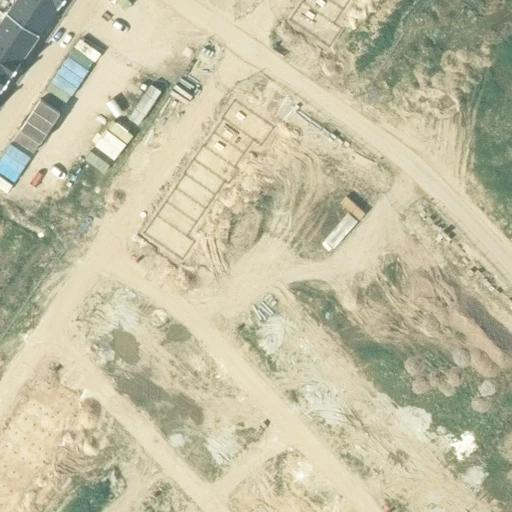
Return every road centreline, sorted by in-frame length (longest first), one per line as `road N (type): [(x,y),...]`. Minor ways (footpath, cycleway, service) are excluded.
road 1 (residential): [(247,41),(415,167),(511,264)]
road 2 (residential): [(101,255),(247,41)]
road 3 (residential): [(290,427),(189,325),(101,255)]
road 4 (residential): [(202,499),(46,335)]
road 5 (residential): [(89,0),(0,131)]
